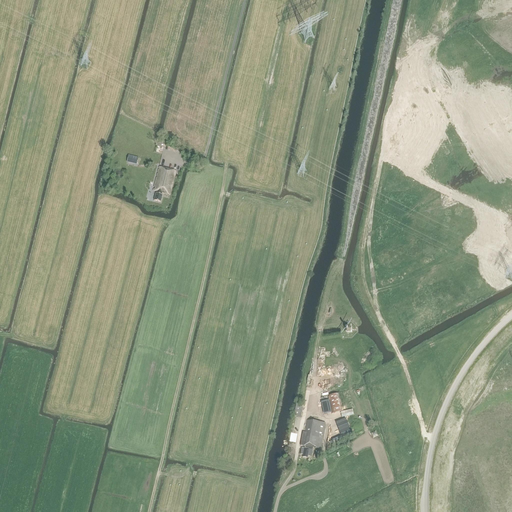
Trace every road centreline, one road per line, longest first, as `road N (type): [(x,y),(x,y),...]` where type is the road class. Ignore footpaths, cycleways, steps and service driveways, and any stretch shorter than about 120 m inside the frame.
road 1 (track): [(225,170),(149,511)]
road 2 (unclassified): [(511,327),(477,364),(453,408),(436,462),(434,511)]
road 3 (unclassified): [(442,511),(445,458),(459,413),(485,364),(511,336)]
road 4 (unclassified): [(180,164),(204,157),(245,0)]
road 5 (track): [(275,511),(294,468),(309,379),(340,374)]
